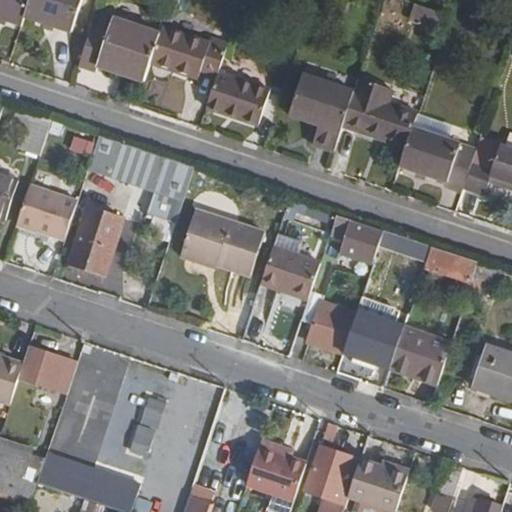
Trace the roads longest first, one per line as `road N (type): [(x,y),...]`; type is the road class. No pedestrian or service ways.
road 1 (residential): [(0,82),(511,256)]
road 2 (residential): [(0,287),(511,459)]
